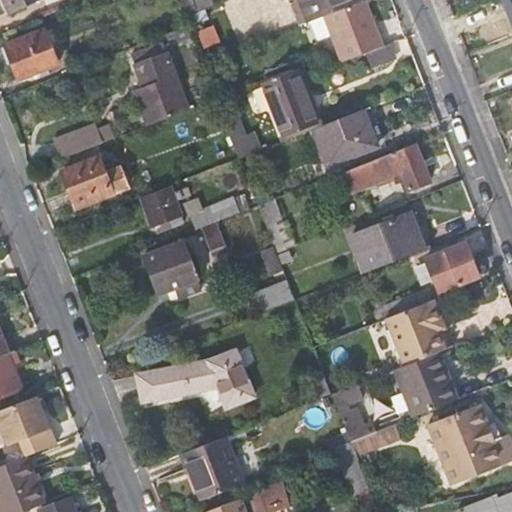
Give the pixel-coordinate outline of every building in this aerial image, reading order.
[(1,0),(8,12),(33,0),(1,0)] [(178,0),(184,16),(186,15),(205,8),(215,3),(214,0),(178,0)] [(360,1),(359,0),(289,0),(299,25),(318,18),(360,1)] [(363,0),(360,1),(318,18),(336,63),(365,52),(382,45),(364,0),(363,0)] [(511,0),(481,0),(497,41),(511,35),(511,0)] [(205,8),(186,15),(191,26),(209,18),(205,8)] [(187,26),(165,34),(168,40),(175,37),(178,43),(192,37),(187,26)] [(44,28),(4,43),(18,80),(59,63),(44,28)] [(134,90),(148,126),(192,108),(178,75),(164,39),(132,51),(138,64),(134,66),(142,87),(134,90)] [(382,45),(365,52),(370,65),(395,56),(390,42),(382,45)] [(282,134),(316,121),(296,72),(262,85),(282,134)] [(378,146),(364,108),(313,128),(327,165),(378,146)] [(245,134),(238,116),(225,120),(240,157),(260,148),(253,131),(245,134)] [(110,123),(98,129),(103,143),(115,138),(110,123)] [(54,141),(61,160),(103,143),(98,129),(96,124),(54,141)] [(431,182),(416,143),(345,170),(353,190),(400,172),(408,191),(431,182)] [(100,154),(61,170),(76,210),(116,194),(107,170),(100,154)] [(122,165),(107,170),(116,194),(131,188),(122,165)] [(181,197),(175,182),(140,196),(153,228),(169,221),(171,227),(184,222),(175,199),(181,197)] [(271,187),(254,193),(259,205),(275,198),(271,187)] [(294,245),(275,198),(259,205),(261,211),(274,244),(277,251),(294,245)] [(190,213),(196,229),(201,227),(217,220),(233,214),(227,199),(190,213)] [(352,236),(365,271),(429,245),(426,225),(415,228),(409,213),(352,236)] [(227,245),(217,220),(201,227),(211,251),(227,245)] [(145,256),(159,295),(176,289),(179,297),(203,288),(184,240),(145,256)] [(425,257),(439,292),(479,276),(465,241),(425,257)] [(271,273),(283,268),(282,264),(278,254),(277,251),(274,244),(262,249),(271,273)] [(290,250),(278,254),(282,264),(293,259),(290,250)] [(255,293),(262,312),(295,298),(288,280),(255,293)] [(391,302),(396,314),(434,299),(436,298),(431,285),(391,301),(391,302)] [(438,353),(446,350),(438,331),(434,321),(441,318),(434,299),(396,314),(385,318),(404,366),(438,353)] [(391,302),(373,309),(377,321),(385,318),(396,314),(391,302)] [(445,328),(441,318),(434,321),(438,331),(445,328)] [(0,355),(9,352),(0,327),(0,355)] [(227,406),(256,395),(237,348),(205,361),(138,375),(142,401),(219,387),(227,406)] [(0,397),(24,388),(9,352),(0,355),(0,397)] [(456,400),(438,353),(404,366),(397,369),(409,400),(401,403),(408,419),(449,403),(456,400)] [(323,373),(314,377),(322,397),(331,393),(323,373)] [(364,398),(358,384),(333,394),(352,441),(367,435),(364,426),(358,412),(352,414),(348,405),(364,398)] [(56,443),(38,396),(0,410),(0,423),(14,460),(27,454),(56,443)] [(487,401),(480,404),(494,439),(501,437),(487,401)] [(408,419),(401,403),(395,405),(402,421),(408,419)] [(494,439),(480,404),(428,424),(451,485),(511,460),(511,443),(508,434),(501,437),(494,439)] [(367,435),(377,431),(374,422),(364,426),(367,435)] [(382,434),(380,430),(377,431),(367,435),(352,441),(357,455),(386,444),(382,434)] [(245,483),(226,437),(184,453),(183,453),(202,500),(244,483),(245,483)] [(364,511),(365,511),(378,507),(357,455),(352,441),(333,448),(351,497),(358,494),(364,511)] [(46,502),(27,454),(14,460),(0,465),(0,511),(19,511),(37,505),(46,502)] [(257,511),(260,511),(290,503),(284,483),(251,493),(257,511)] [(511,511),(511,492),(500,497),(498,491),(490,494),(457,508),(458,511),(511,511)] [(78,511),(71,492),(46,502),(37,505),(39,511),(78,511)] [(245,511),(240,498),(204,511),(245,511)]
